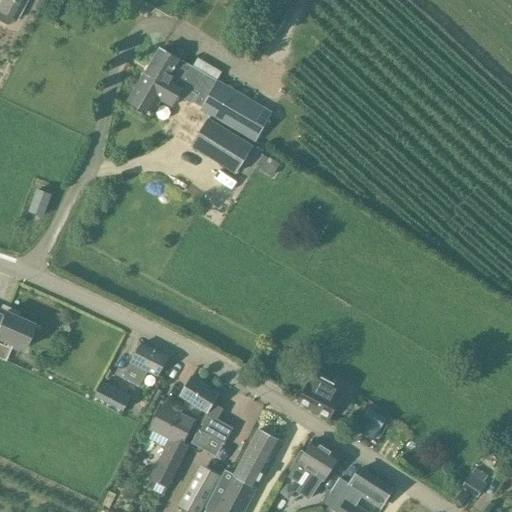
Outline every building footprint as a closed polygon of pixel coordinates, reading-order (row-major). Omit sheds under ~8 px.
[(13,19),(16,20),(26,0),(0,0),(0,23),(6,26),(10,25),(13,19)] [(161,48),(146,73),(165,84),(166,83),(168,85),(173,77),(182,82),(180,85),(185,87),(186,85),(199,93),(194,103),(202,108),(200,110),(256,142),(272,113),(216,80),(221,72),(199,58),(193,67),(161,48)] [(146,73),(128,102),(150,115),(160,98),(172,105),(173,103),(181,107),(174,119),(199,134),(208,118),(190,107),(197,95),(185,87),(180,85),(182,82),(173,77),(168,85),(166,83),(165,84),(146,73)] [(236,174),(253,146),(208,118),(199,134),(191,146),(236,174)] [(272,177),(279,165),(269,158),(268,159),(262,155),(256,165),(262,169),(262,170),(272,177)] [(29,212),(43,217),(52,194),(37,189),(29,212)] [(33,324),(4,311),(0,309),(0,359),(5,362),(12,345),(22,349),(33,324)] [(139,386),(148,371),(158,376),(168,357),(142,343),(123,377),(139,386)] [(298,401),(329,418),(345,390),(314,372),(298,401)] [(192,377),(181,395),(206,412),(197,429),(198,429),(192,442),(215,455),(222,443),(224,444),(233,428),(217,419),(223,409),(212,403),(218,394),(192,377)] [(131,396),(103,381),(93,400),(121,415),(131,396)] [(168,488),(190,446),(183,442),(194,420),(164,404),(151,429),(169,438),(149,478),(168,488)] [(375,413),(362,433),(372,440),(385,420),(375,413)] [(256,487),(280,441),(259,430),(235,475),(224,470),(221,476),(222,476),(206,504),(208,505),(223,511),(243,511),(257,487),(256,487)] [(288,470),(285,475),(299,484),(298,485),(312,495),(322,478),(324,479),(339,456),(314,439),(305,453),(301,450),(295,460),(288,470)] [(222,476),(221,476),(201,464),(177,506),(187,511),(200,511),(205,503),(206,504),(222,476)] [(361,468),(349,485),(347,489),(360,498),(363,494),(381,506),(392,488),(361,468)] [(487,483),(472,473),(471,473),(462,487),(477,498),(487,483)] [(347,489),(349,485),(339,479),(324,504),(335,511),(363,511),(355,506),(360,498),(347,489)]
